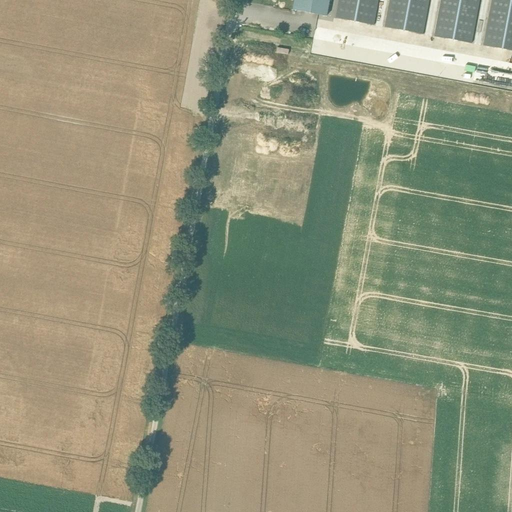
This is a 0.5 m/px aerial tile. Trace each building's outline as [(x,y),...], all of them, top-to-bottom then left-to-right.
[(293,0),(292,10),(326,17),(329,0),(293,0)] [(372,26),(377,0),(337,0),(334,19),(372,26)] [(422,35),(428,0),(389,0),(385,28),(422,35)] [(441,0),(435,36),(472,43),(479,0),(441,0)] [(511,0),(492,0),(484,45),(511,50),(511,0)] [(276,118),(256,114),(253,130),(254,130),(253,136),(241,134),(239,143),(237,142),(236,150),(238,151),(236,160),(255,163),(256,159),(263,160),(265,149),(258,148),(261,132),(273,134),(276,118)]
